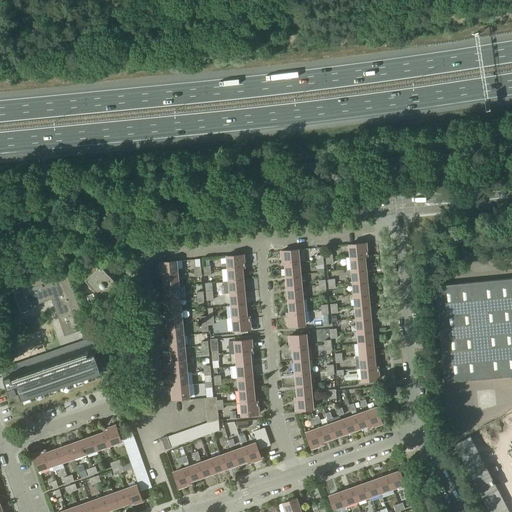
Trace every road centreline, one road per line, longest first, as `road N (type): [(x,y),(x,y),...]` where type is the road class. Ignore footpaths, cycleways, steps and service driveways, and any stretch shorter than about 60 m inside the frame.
road 1 (motorway): [(511,50),(253,87),(0,110)]
road 2 (motorway): [(0,143),(511,83)]
road 3 (residential): [(140,253),(152,393),(1,449)]
road 4 (secondary): [(394,209),(137,237)]
road 5 (residential): [(295,475),(276,417),(261,241)]
road 6 (residential): [(418,432),(396,227)]
road 7 (secondary): [(137,237),(0,227)]
road 8 (residential): [(261,241),(396,227)]
road 9 (residential): [(295,475),(418,432)]
road 10 (residential): [(140,253),(261,241)]
